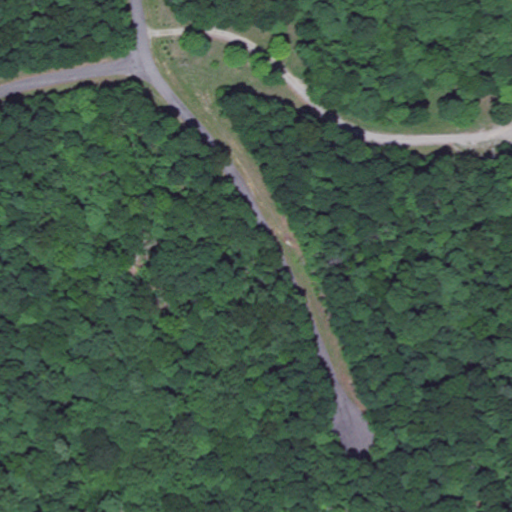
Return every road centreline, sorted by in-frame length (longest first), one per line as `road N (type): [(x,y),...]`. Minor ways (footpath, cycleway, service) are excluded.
road 1 (residential): [(131,0),(152,76),(242,191),(288,282),(343,430)]
road 2 (residential): [(146,64),(0,100)]
